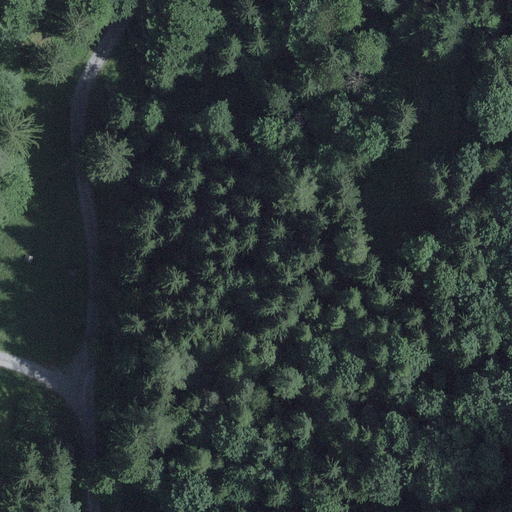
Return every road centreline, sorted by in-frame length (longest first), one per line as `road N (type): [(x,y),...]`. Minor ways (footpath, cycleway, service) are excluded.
road 1 (track): [(143,0),(89,82),(108,251),(73,381)]
road 2 (track): [(143,511),(116,424),(73,381),(0,360)]
